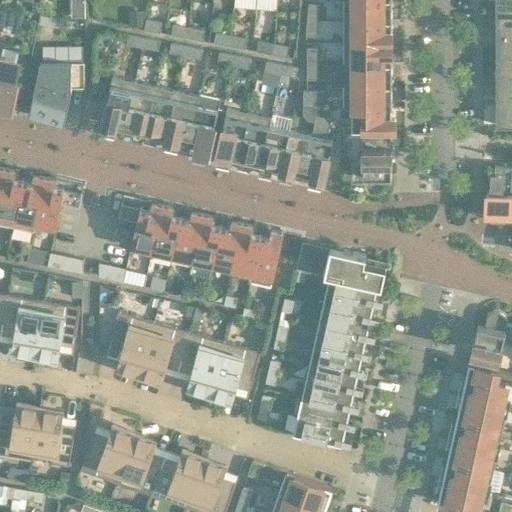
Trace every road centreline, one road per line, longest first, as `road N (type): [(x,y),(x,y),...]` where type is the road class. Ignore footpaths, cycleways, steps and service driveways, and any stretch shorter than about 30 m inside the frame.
road 1 (residential): [(443,231),(0,130)]
road 2 (residential): [(386,490),(294,448),(0,372)]
road 3 (residential): [(386,490),(436,274)]
road 4 (residential): [(444,143),(444,0)]
